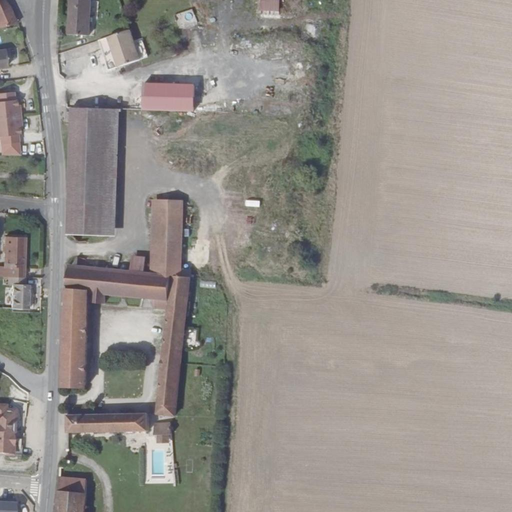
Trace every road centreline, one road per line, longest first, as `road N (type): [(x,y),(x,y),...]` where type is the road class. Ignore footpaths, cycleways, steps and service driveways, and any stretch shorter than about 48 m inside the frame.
road 1 (tertiary): [(56,209),(42,511)]
road 2 (track): [(225,239),(234,293),(227,511)]
road 3 (tertiary): [(40,3),(56,209)]
road 4 (unknown): [(98,403),(140,408),(149,384),(151,323),(106,316),(103,332)]
road 5 (unknown): [(47,100),(193,69)]
